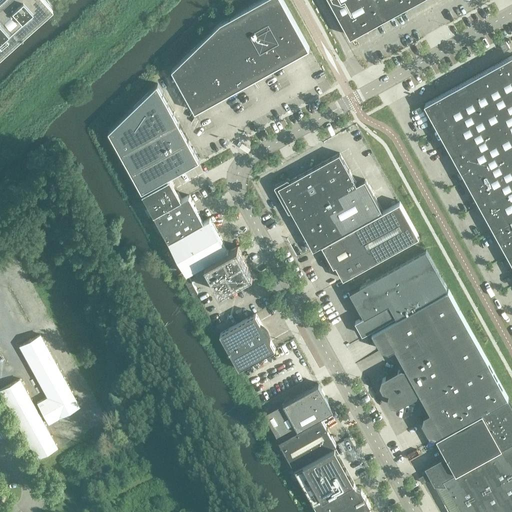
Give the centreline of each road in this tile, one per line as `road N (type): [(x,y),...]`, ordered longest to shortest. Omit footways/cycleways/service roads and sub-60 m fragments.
road 1 (unclassified): [(413,511),(235,190),(235,174),(511,12)]
road 2 (unknown): [(38,316),(87,399),(85,413),(65,429)]
